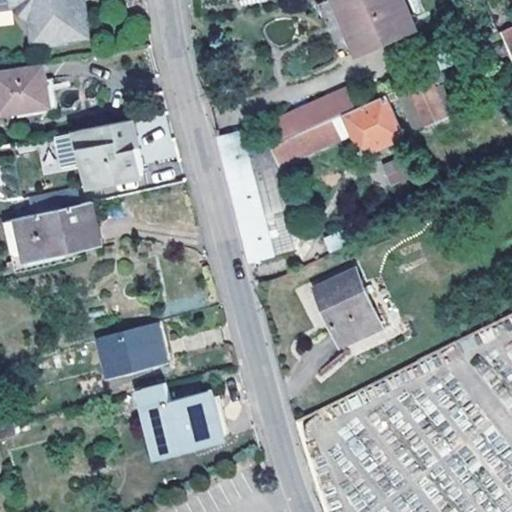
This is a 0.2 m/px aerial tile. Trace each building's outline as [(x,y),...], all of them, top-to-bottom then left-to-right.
[(0,0),(0,11),(15,10),(28,20),(30,44),(49,42),(49,45),(66,43),(66,39),(83,37),(82,30),(87,29),(85,3),(69,4),(68,0),(0,0)] [(403,0),(339,0),(360,48),(413,24),(403,0)] [(511,35),(503,40),(504,40),(511,58),(511,35)] [(499,56),(505,71),(511,67),(511,58),(504,40),(429,73),(446,115),(455,112),(442,81),(499,56)] [(0,110),(51,101),(44,61),(0,68),(0,110)] [(429,73),(410,81),(428,123),(446,115),(429,73)] [(415,129),(428,123),(410,81),(397,86),(415,129)] [(392,89),(334,114),(325,94),(277,115),(286,135),(249,152),(242,128),(221,136),(228,160),(255,262),(293,248),(298,227),(282,172),(280,165),(286,160),(355,132),(363,151),(403,133),(389,99),(395,97),(392,89)] [(135,116),(57,131),(63,163),(85,159),(90,183),(146,172),(140,140),(135,116)] [(32,136),(57,131),(54,117),(29,122),(32,136)] [(408,154),(391,162),(399,182),(416,173),(408,154)] [(392,184),(399,182),(391,162),(384,166),(392,184)] [(290,169),(282,172),(298,227),(293,248),(300,246),(306,227),(290,169)] [(30,258),(76,247),(103,241),(94,199),(3,220),(13,261),(7,262),(10,271),(32,266),(30,258)] [(329,242),(335,255),(356,244),(350,232),(329,242)] [(78,256),(76,247),(30,258),(32,266),(78,256)] [(356,265),(316,285),(343,344),(384,325),(356,265)] [(157,320),(100,336),(111,375),(168,360),(157,320)] [(25,395),(21,380),(12,382),(16,398),(25,395)] [(172,399),(167,382),(143,388),(159,443),(182,436),(184,445),(226,434),(213,388),(172,399)] [(16,434),(13,422),(0,425),(0,435),(1,438),(16,434)] [(182,436),(159,443),(161,451),(184,445),(182,436)]
